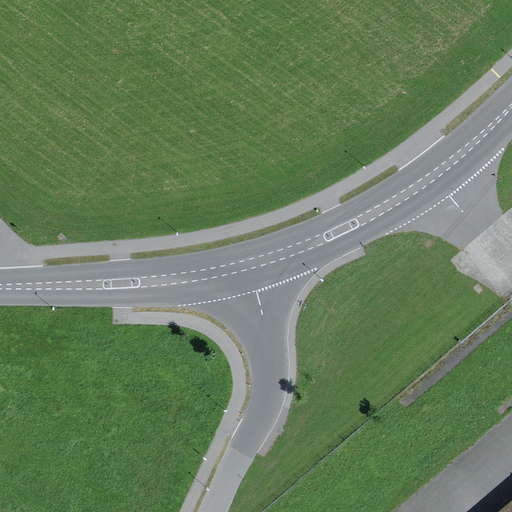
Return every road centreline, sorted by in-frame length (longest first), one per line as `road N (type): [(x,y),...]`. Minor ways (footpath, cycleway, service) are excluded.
road 1 (unclassified): [(511,99),(395,203),(234,270)]
road 2 (unclassified): [(234,270),(273,380),(212,511)]
road 3 (unclassified): [(14,285),(234,270)]
